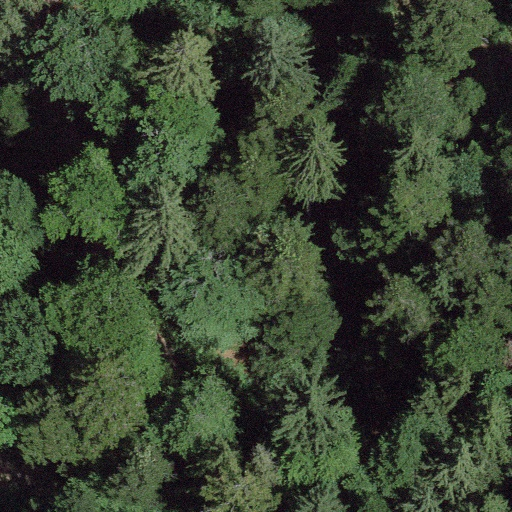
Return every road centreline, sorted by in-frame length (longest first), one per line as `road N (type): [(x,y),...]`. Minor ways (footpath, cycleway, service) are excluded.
road 1 (track): [(32,0),(44,89),(100,225),(176,377),(247,478)]
road 2 (track): [(247,478),(511,358)]
